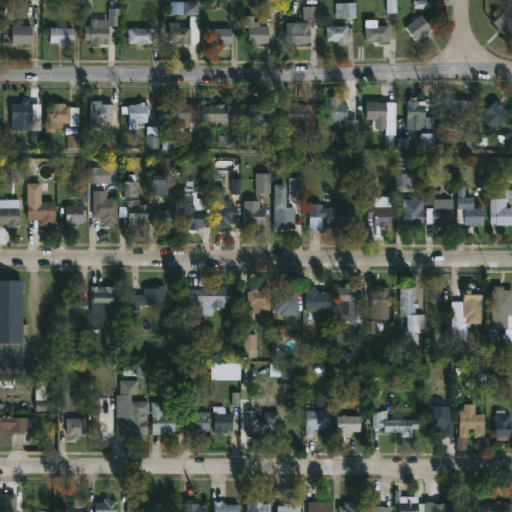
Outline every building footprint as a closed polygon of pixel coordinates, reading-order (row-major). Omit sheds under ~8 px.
[(348,18),(336,19),(335,3),(357,2),(357,18),(348,18)] [(505,12),(511,17),(511,38),(511,40),(493,23),(505,12)] [(421,15),(432,29),(417,42),(405,27),(421,15)] [(268,26),(268,44),(259,43),(259,46),(248,45),(249,28),(243,28),(243,16),(255,16),(255,22),(262,22),(262,26),(268,26)] [(91,44),(91,19),(109,19),(108,42),(105,42),(105,44),(91,44)] [(33,20),(33,44),(12,43),(12,26),(21,26),(21,20),(33,20)] [(377,20),(377,27),(391,27),(390,41),(387,41),(387,42),(366,42),(366,20),(377,20)] [(311,22),(311,43),(308,43),(308,44),(287,44),(287,29),(291,29),(291,22),(311,22)] [(183,23),(183,28),(200,29),(199,44),(176,44),(176,42),(169,42),(169,23),(183,23)] [(333,25),(333,26),(349,26),(350,43),(339,43),(338,41),(335,41),(328,41),(327,26),(333,25)] [(59,43),(50,43),(50,28),(73,28),(73,43),(59,43)] [(149,43),(128,43),(129,28),(154,28),(154,43),(149,43)] [(230,29),(230,43),(208,43),(208,29),(230,29)] [(458,124),(446,124),(446,103),(453,103),(453,100),(467,100),(467,117),(458,117),(458,124)] [(511,116),(495,131),(481,116),(497,100),(511,116)] [(102,101),(102,104),(112,104),(112,120),(102,120),(102,123),(104,123),(104,128),(102,128),(102,131),(90,131),(90,101),(102,101)] [(377,101),(387,102),(387,120),(395,120),(395,147),(386,147),(387,129),(375,129),(375,122),(373,122),(373,120),(366,119),(366,101),(377,101)] [(347,103),(346,121),(328,120),(328,103),(339,104),(339,102),(347,103)] [(426,107),(426,118),(434,118),(434,131),(407,131),(407,102),(426,102),(426,107)] [(28,103),(32,104),(31,122),(12,122),(12,104),(28,103)] [(181,103),(181,104),(190,105),(189,122),(180,122),(180,125),(172,125),(172,122),(169,122),(169,103),(181,103)] [(71,107),(71,122),(63,122),(62,127),(56,127),(56,132),(46,132),(46,114),(52,114),(53,104),(65,105),(65,106),(71,107)] [(144,104),(144,106),(149,106),(148,124),(129,123),(129,105),(144,104)] [(268,107),(268,124),(246,122),(246,117),(249,117),(249,104),(263,105),(263,107),(268,107)] [(226,105),(238,106),(237,121),(229,121),(229,127),(203,126),(203,106),(226,105)] [(309,105),(309,136),(307,136),(307,148),(280,148),(280,138),(291,139),(291,135),(294,135),(294,130),(285,130),(285,120),(288,120),(288,107),(295,107),(299,106),(299,105),(309,105)] [(110,167),(109,183),(88,183),(88,165),(95,165),(95,167),(104,167),(104,161),(114,161),(114,167),(110,167)] [(258,194),(256,194),(256,173),(271,173),(271,190),(269,190),(269,194),(258,194)] [(292,202),(289,202),(289,177),(303,177),(303,202),(292,202)] [(194,180),(193,192),(197,192),(197,199),(203,199),(203,210),(206,210),(204,227),(198,227),(198,229),(188,229),(188,227),(184,227),(184,224),(182,224),(182,219),(184,219),(185,185),(186,185),(186,180),(194,180)] [(286,184),(286,202),(288,202),(288,206),(295,206),(295,228),(274,228),(274,197),(272,197),(272,193),(274,193),(274,184),(286,184)] [(485,207),(485,225),(457,222),(458,185),(466,186),(466,196),(473,197),(473,207),(485,207)] [(224,187),(224,199),(226,199),(226,201),(232,201),(232,206),(236,206),(236,217),(233,217),(233,224),(229,224),(229,228),(213,228),(213,187),(224,187)] [(511,202),(506,202),(506,207),(511,207),(511,224),(490,223),(491,194),(500,194),(499,189),(511,189),(511,202)] [(107,190),(106,197),(117,197),(117,221),(113,221),(113,226),(103,226),(103,222),(100,222),(100,218),(92,218),(93,190),(107,190)] [(416,197),(416,199),(424,199),(424,224),(404,224),(404,199),(412,199),(412,197),(416,197)] [(433,225),(432,204),(439,204),(439,199),(454,199),(454,225),(433,225)] [(34,200),(54,201),(54,217),(55,217),(55,225),(40,225),(40,219),(27,219),(27,201),(34,200)] [(140,200),(140,204),(147,204),(147,225),(138,225),(138,223),(135,223),(135,219),(127,219),(127,209),(125,209),(125,205),(127,205),(127,200),(140,200)] [(261,207),(265,208),(265,224),(258,223),(258,228),(251,228),(251,224),(245,224),(245,200),(261,200),(261,207)] [(76,203),(76,205),(84,205),(85,214),(82,214),(82,222),(78,223),(78,225),(66,225),(65,205),(76,203)] [(322,203),(322,207),(325,207),(325,205),(333,205),(333,207),(350,207),(350,230),(338,231),(338,225),(326,224),(326,216),(322,216),(322,229),(309,229),(309,203),(322,203)] [(390,207),(389,225),(375,224),(375,218),(368,218),(368,204),(375,204),(375,206),(390,207)] [(19,207),(18,226),(2,226),(2,223),(0,223),(0,207),(1,207),(1,205),(4,205),(4,207),(19,207)] [(174,217),(174,226),(161,227),(161,225),(149,225),(149,211),(155,211),(155,209),(177,209),(177,217),(174,217)] [(0,279),(23,279),(22,323),(29,323),(29,334),(23,334),(22,343),(0,343),(0,279)] [(350,283),(350,286),(356,286),(357,301),(349,302),(349,314),(336,314),(336,300),(338,300),(338,287),(345,286),(345,283),(350,283)] [(231,285),(231,292),(237,292),(237,302),(224,302),(224,307),(188,306),(188,289),(222,289),(222,285),(231,285)] [(292,285),(292,287),(298,287),(298,315),(280,314),(280,312),(274,312),(274,288),(278,288),(278,285),(292,285)] [(505,285),(505,289),(511,289),(511,329),(492,329),(492,289),(494,289),(494,285),(505,285)] [(109,314),(109,318),(100,318),(100,315),(91,314),(92,286),(115,286),(115,314),(109,314)] [(165,286),(165,307),(156,307),(156,304),(140,305),(140,310),(131,310),(131,294),(143,294),(143,288),(153,288),(153,286),(165,286)] [(270,286),(270,309),(265,309),(265,312),(252,312),(252,306),(248,305),(248,290),(253,290),(253,288),(258,288),(258,290),(262,290),(262,286),(270,286)] [(316,287),(316,288),(318,288),(318,291),(332,291),(332,311),(306,311),(306,286),(316,286),(316,287)] [(390,287),(389,317),(371,318),(371,292),(380,290),(380,287),(390,287)] [(417,287),(417,299),(420,299),(419,307),(417,307),(417,314),(427,314),(427,332),(410,331),(409,314),(401,314),(401,287),(417,287)] [(482,288),(482,323),(467,323),(467,317),(463,317),(464,287),(482,288)] [(87,299),(87,312),(61,311),(62,294),(71,295),(70,298),(87,299)] [(131,394),(131,401),(144,401),(144,419),(147,419),(147,434),(124,433),(124,438),(116,438),(116,394),(131,394)] [(163,406),(163,415),(168,415),(168,409),(179,409),(179,433),(152,434),(152,401),(163,401),(163,406)] [(475,404),(475,413),(485,413),(484,437),(473,437),(474,428),(469,428),(469,437),(458,436),(459,409),(463,410),(464,403),(475,404)] [(454,406),(453,438),(444,438),(444,429),(440,429),(440,432),(429,432),(429,405),(454,406)] [(240,408),(239,422),(237,422),(237,436),(225,435),(225,432),(214,432),(214,412),(233,412),(233,408),(240,408)] [(332,409),(331,427),(316,429),(315,436),(306,436),(307,410),(322,411),(322,409),(332,409)] [(511,413),(510,436),(509,436),(509,440),(496,439),(496,436),(495,436),(496,413),(497,413),(497,409),(506,410),(506,413),(511,413)] [(209,411),(209,430),(207,430),(206,433),(193,433),(193,429),(185,429),(185,415),(191,415),(191,411),(209,411)] [(279,411),(279,430),(258,430),(258,436),(246,436),(247,419),(264,419),(265,411),(279,411)] [(388,411),(388,419),(419,419),(419,429),(413,429),(413,437),(401,437),(401,432),(384,432),(384,428),(373,428),(373,412),(388,411)] [(346,414),(346,416),(360,416),(360,431),(352,431),(352,433),(348,434),(348,436),(337,436),(337,416),(342,416),(342,414),(346,414)] [(0,415),(13,415),(13,417),(38,417),(37,432),(13,433),(13,435),(5,435),(5,444),(0,443),(0,415)] [(79,436),(79,439),(72,439),(72,436),(66,436),(66,418),(86,418),(86,436),(79,436)] [(456,504),(455,511),(425,511),(425,491),(432,491),(432,503),(456,504)] [(0,511),(0,495),(16,495),(15,511),(0,511)] [(417,495),(417,511),(395,511),(395,503),(400,503),(400,495),(417,495)] [(83,511),(66,511),(66,508),(74,508),(74,498),(83,498),(83,511)] [(110,498),(110,499),(118,499),(118,511),(96,511),(96,502),(104,502),(104,498),(110,498)] [(163,499),(163,511),(127,511),(128,498),(163,499)] [(302,500),(302,511),(278,511),(278,505),(284,506),(284,503),(289,503),(289,499),(302,500)] [(208,505),(207,511),(183,511),(183,500),(195,500),(195,503),(199,503),(199,505),(208,505)] [(225,500),(225,504),(240,504),(240,511),(215,511),(215,500),(225,500)] [(502,500),(502,502),(511,502),(511,511),(479,511),(479,503),(496,502),(496,500),(502,500)] [(263,501),(263,503),(271,503),(270,511),(247,511),(247,503),(248,503),(248,501),(263,501)] [(324,501),(324,503),(332,503),(332,511),(308,511),(308,502),(324,501)] [(363,501),(363,511),(339,511),(339,505),(345,505),(345,501),(363,501)] [(389,506),(388,511),(367,511),(368,502),(378,502),(378,505),(389,506)]
